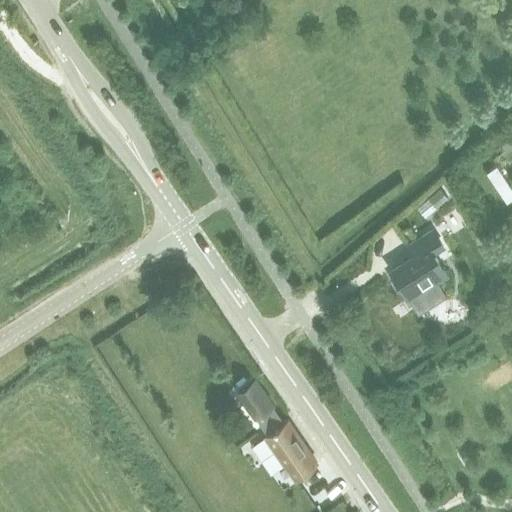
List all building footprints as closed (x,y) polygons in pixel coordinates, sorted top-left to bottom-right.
[(489,171),(478,177),(495,207),(506,200),(489,171)] [(439,187),(416,206),(424,215),(446,196),(439,187)] [(415,255),(392,270),(404,292),(393,300),(404,317),(439,294),(430,283),(445,272),(432,251),(442,245),(431,228),(408,243),(415,255)] [(263,393),(250,403),(268,428),(280,419),(263,393)] [(316,462),(285,419),(264,434),(295,477),(316,462)] [(346,511),(348,511),(342,502),(326,511),(346,511)]
